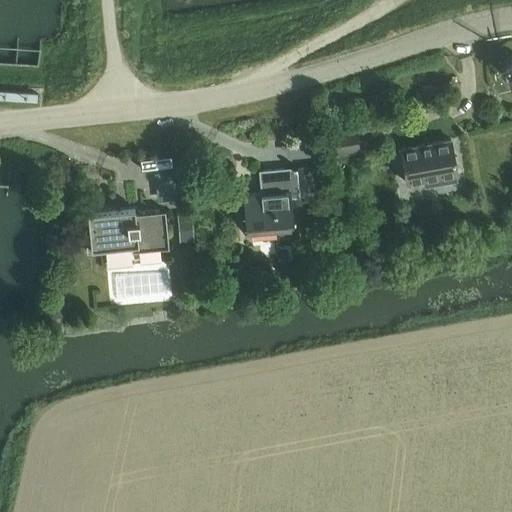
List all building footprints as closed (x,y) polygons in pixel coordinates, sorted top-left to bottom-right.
[(0,99),(15,101),(35,102),(36,93),(23,92),(16,92),(0,90),(0,99)] [(335,153),(359,149),(356,128),(331,133),(335,153)] [(442,183),(441,176),(457,173),(451,139),(400,148),(407,182),(424,179),(425,186),(442,183)] [(292,234),(292,229),(294,229),(291,197),(300,196),(298,167),(258,170),(260,190),(243,191),(246,232),(280,230),(281,235),(292,234)] [(317,168),(303,170),(305,191),(319,190),(317,168)] [(135,212),(135,207),(88,212),(90,233),(85,234),(87,253),(106,251),(106,247),(131,244),(132,251),(170,248),(166,209),(135,212)] [(178,214),(180,241),(194,240),(192,213),(178,214)] [(195,296),(173,297),(174,315),(196,314),(195,296)]
